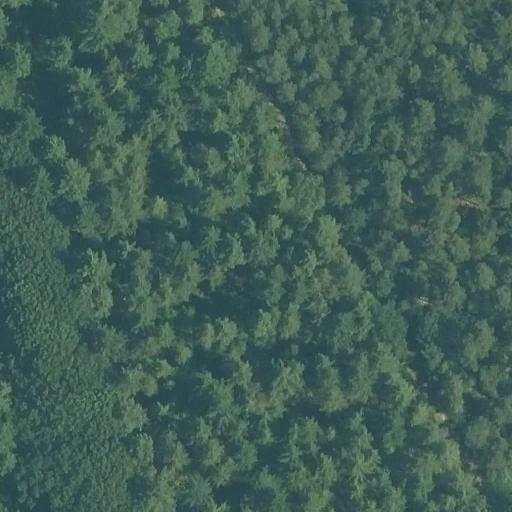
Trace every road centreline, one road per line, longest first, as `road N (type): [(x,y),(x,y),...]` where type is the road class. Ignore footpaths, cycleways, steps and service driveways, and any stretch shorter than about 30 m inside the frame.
road 1 (track): [(499,511),(214,0)]
road 2 (unclassified): [(114,511),(0,151)]
